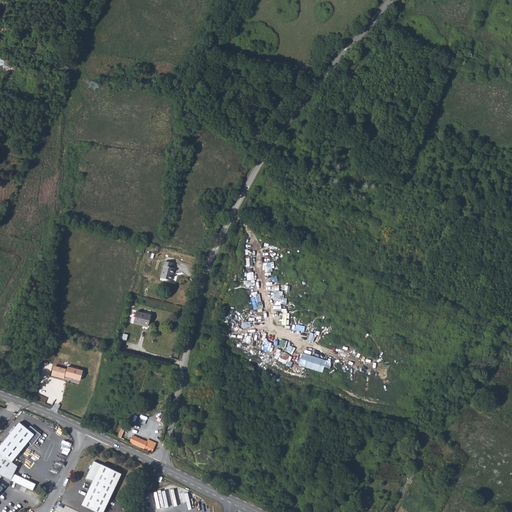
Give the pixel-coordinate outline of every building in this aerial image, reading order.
[(164,261),(159,278),(169,281),(173,268),(171,268),(172,264),(164,261)] [(135,312),(133,323),(147,327),(150,316),(135,312)] [(82,371),(66,367),(67,363),(61,362),(60,366),(53,364),(51,376),(55,377),(55,378),(58,379),(58,377),(63,379),(64,377),(71,378),(70,379),(79,381),(82,371)] [(31,440),(35,444),(43,434),(32,425),(30,428),(22,421),(0,447),(0,472),(1,473),(12,479),(16,472),(20,465),(14,461),(31,440)] [(117,437),(121,438),(126,428),(122,426),(117,437)] [(132,436),(129,442),(142,448),(152,452),(156,443),(148,439),(147,442),(132,436)] [(170,453),(170,454),(201,472),(206,463),(201,461),(186,452),(187,448),(184,446),(182,450),(174,446),(170,453)] [(83,505),(98,511),(104,511),(122,474),(96,461),(87,477),(95,481),(83,505)] [(37,482),(16,472),(12,479),(33,489),(37,482)]
